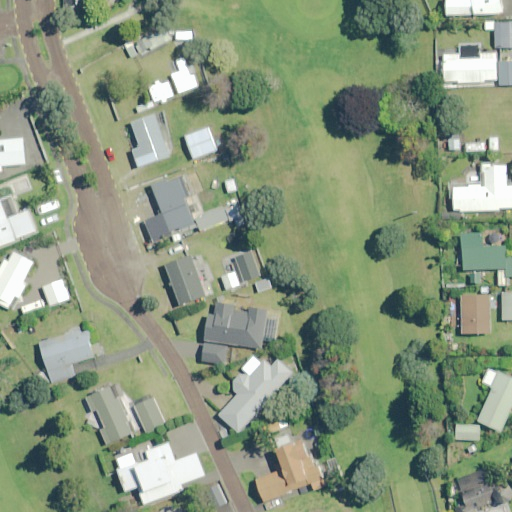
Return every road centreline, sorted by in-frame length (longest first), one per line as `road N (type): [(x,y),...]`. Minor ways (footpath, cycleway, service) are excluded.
road 1 (residential): [(125,290),(101,272),(24,30),(24,0)]
road 2 (residential): [(49,0),(68,80),(129,250),(133,273),(125,290)]
road 3 (residential): [(247,511),(178,368),(125,290)]
